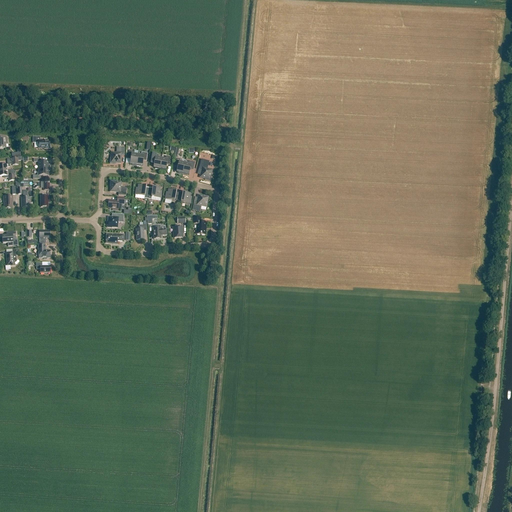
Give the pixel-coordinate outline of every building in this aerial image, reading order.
[(44,149),(50,149),(50,146),(49,146),(49,141),(40,141),(40,137),(33,137),(33,143),(38,143),(38,149),(44,149)] [(110,158),(110,164),(115,164),(115,163),(120,164),(121,156),(124,156),(125,148),(117,148),(116,154),(111,154),(111,158),(110,158)] [(128,158),(131,158),(130,165),(132,165),(132,166),(136,167),(138,155),(134,155),(134,152),(129,151),(128,158)] [(138,155),(136,167),(140,167),(141,166),(142,166),(143,160),(146,160),(147,154),(142,153),(141,156),(138,155)] [(151,161),(155,162),(154,168),(155,168),(155,169),(159,170),(161,159),(158,158),(158,155),(153,154),(151,161)] [(161,159),(159,170),(164,171),(164,170),(166,170),(167,164),(170,165),(171,158),(166,157),(165,160),(161,159)] [(41,159),(34,159),(34,163),(38,163),(38,169),(50,169),(50,166),(49,166),(49,162),(41,162),(41,159)] [(178,173),(178,174),(182,175),(185,164),(181,163),(182,160),(176,159),(175,165),(178,166),(177,172),(178,173)] [(210,176),(212,171),(207,170),(209,162),(201,160),(199,169),(202,170),(200,178),(205,179),(205,180),(210,182),(212,176),(210,176)] [(185,164),(182,175),(187,176),(187,175),(189,175),(190,169),(193,170),(195,163),(189,162),(188,165),(185,164)] [(50,169),(38,169),(38,173),(37,173),(37,176),(33,176),(33,179),(41,179),(41,176),(49,176),(49,173),(50,173),(50,169)] [(7,171),(0,171),(0,177),(5,177),(5,179),(8,178),(9,182),(15,181),(15,176),(11,176),(10,171),(7,171)] [(111,192),(118,192),(118,196),(126,197),(126,188),(120,188),(121,183),(116,183),(116,182),(110,181),(110,187),(111,187),(111,192)] [(136,189),(135,195),(144,197),(144,199),(148,199),(149,188),(146,188),(146,187),(138,186),(138,189),(136,189)] [(160,192),(160,189),(153,188),(152,189),(149,188),(148,199),(151,200),(152,198),(161,199),(162,192),(160,192)] [(179,193),(176,193),(176,192),(169,190),(168,193),(166,193),(165,200),(174,201),(175,200),(178,201),(179,193)] [(181,201),(181,203),(190,204),(192,198),(190,197),(190,194),(183,193),(183,194),(179,193),(178,201),(181,201)] [(49,201),(49,196),(40,197),(40,208),(48,208),(48,201),(49,201)] [(194,203),(192,211),(200,212),(201,206),(206,207),(207,203),(208,203),(209,197),(204,196),(204,197),(199,196),(197,204),(194,203)] [(12,197),(3,197),(3,200),(4,200),(4,209),(12,209),(12,202),(13,202),(12,197)] [(30,198),(21,199),(22,208),(30,208),(30,198)] [(113,209),(113,211),(118,211),(118,205),(119,204),(124,205),(124,198),(117,198),(117,202),(109,201),(108,209),(113,209)] [(107,222),(107,228),(112,228),(117,228),(118,223),(123,223),(124,215),(112,214),(112,218),(108,218),(108,222),(107,222)] [(152,219),(157,219),(157,216),(147,216),(147,224),(152,224),(152,219)] [(196,235),(200,235),(201,235),(205,235),(206,223),(200,223),(201,219),(193,218),(193,225),(197,225),(196,235)] [(143,223),(143,226),(139,226),(139,230),(136,230),(137,241),(144,241),(144,231),(147,231),(146,223),(143,223)] [(183,227),(174,228),(174,239),(182,238),(182,232),(183,232),(183,227)] [(161,230),(161,229),(153,229),(154,240),(161,239),(161,236),(167,236),(166,229),(161,230)] [(46,244),(46,239),(50,239),(50,232),(39,232),(39,244),(46,244)] [(8,233),(8,237),(2,237),(3,244),(8,243),(8,247),(13,247),(13,243),(13,239),(16,238),(15,233),(8,233)] [(106,243),(113,244),(113,245),(117,245),(118,241),(124,242),(124,235),(118,235),(118,236),(106,235),(106,243)] [(45,251),(45,245),(38,245),(38,251),(39,251),(39,259),(44,259),(44,260),(47,260),(47,259),(50,259),(50,251),(45,251)] [(12,253),(6,253),(7,266),(11,266),(11,267),(14,266),(14,261),(13,261),(13,256),(16,256),(15,249),(12,250),(12,253)] [(42,264),(36,264),(36,270),(40,270),(40,274),(50,274),(50,267),(42,267),(42,264)]
